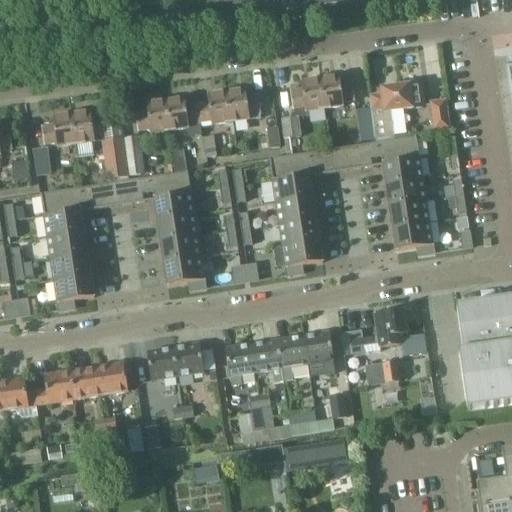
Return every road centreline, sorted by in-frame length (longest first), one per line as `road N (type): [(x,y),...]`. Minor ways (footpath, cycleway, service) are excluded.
road 1 (residential): [(0,89),(476,24),(511,239)]
road 2 (residential): [(0,346),(511,268)]
road 3 (secondary): [(0,37),(255,0)]
road 4 (residential): [(455,511),(446,458),(473,437),(511,431)]
